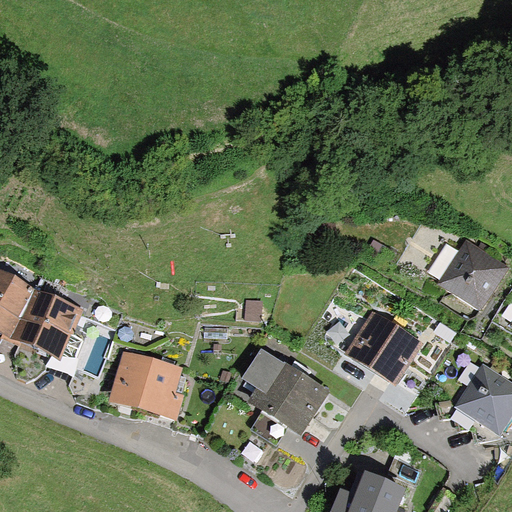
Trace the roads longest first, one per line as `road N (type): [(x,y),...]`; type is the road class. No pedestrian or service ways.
road 1 (residential): [(254,511),(194,470),(0,384)]
road 2 (residential): [(293,511),(362,403),(472,461)]
